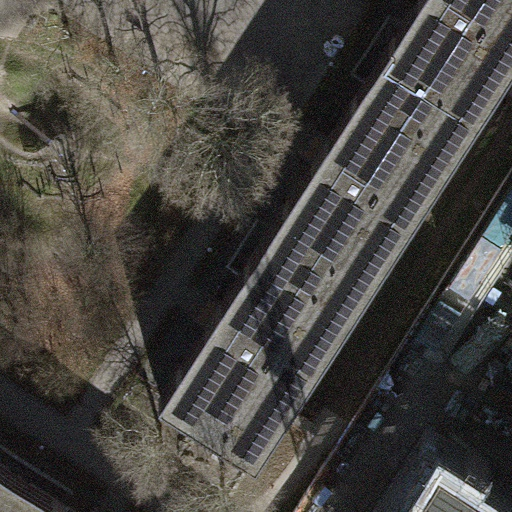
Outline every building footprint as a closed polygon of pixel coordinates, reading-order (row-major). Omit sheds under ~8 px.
[(511,0),(416,0),(374,65),(471,128),(511,64),(511,0)] [(374,65),(265,232),(362,294),(471,128),(374,65)] [(255,460),(362,294),(265,232),(157,397),(255,460)] [(511,511),(511,451),(478,511),(511,511)] [(0,507),(22,474),(0,459),(0,507)] [(81,511),(22,474),(0,507),(0,511),(81,511)]
